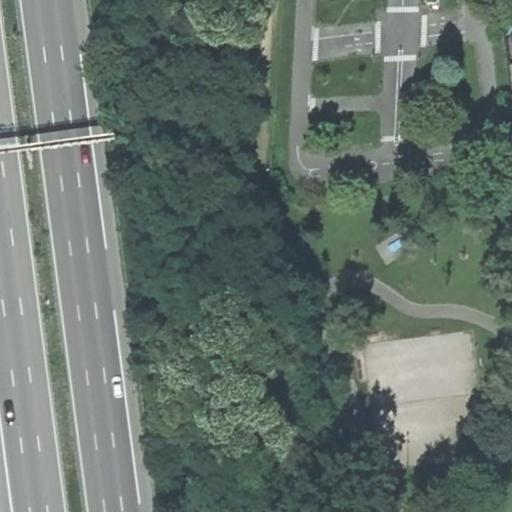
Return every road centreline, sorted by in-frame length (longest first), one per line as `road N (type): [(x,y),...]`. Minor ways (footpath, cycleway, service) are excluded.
road 1 (trunk): [(113,511),(47,0)]
road 2 (trunk): [(0,225),(37,511)]
